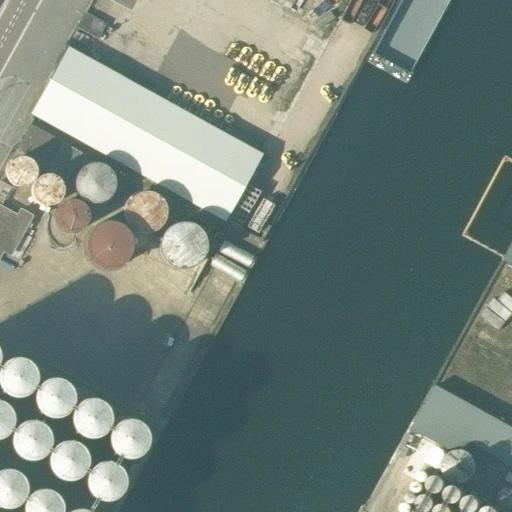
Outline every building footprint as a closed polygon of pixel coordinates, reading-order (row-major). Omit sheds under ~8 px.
[(105,23),(85,13),(77,28),(97,39),(105,23)] [(261,157),(66,48),(28,115),(223,224),(261,157)] [(30,126),(18,148),(51,166),(49,171),(66,180),(81,153),(30,126)] [(111,167),(75,166),(74,202),(111,202),(111,167)] [(1,207),(5,200),(0,197),(0,255),(3,250),(8,254),(20,233),(22,234),(33,215),(22,209),(17,216),(1,207)] [(85,229),(83,204),(57,205),(58,231),(85,229)] [(511,234),(499,260),(511,267),(511,234)] [(67,397),(67,392),(67,388),(66,385),(65,383),(63,379),(61,377),(60,375),(56,372),(53,371),(52,370),(47,369),(43,368),(39,369),(36,369),(34,370),(31,371),(29,373),(27,375),(25,376),(22,380),(20,384),(19,388),(19,393),(19,397),(21,402),(23,406),(25,408),(27,410),(29,412),(31,413),(34,415),(38,416),(41,416),(44,416),(47,416),(49,416),(53,414),(56,412),(58,411),(60,409),(62,408),(63,405),(65,401),(67,397)] [(511,428),(436,387),(412,431),(450,452),(472,445),(511,466),(511,428)] [(105,420),(105,417),(105,413),(104,410),(103,407),(102,406),(100,404),(97,402),(94,400),(92,399),(90,398),(87,398),(84,398),(80,400),(76,402),(73,404),(71,408),(69,410),(68,414),(68,417),(69,421),(70,424),(72,427),(74,430),(76,431),(78,433),(80,434),(84,435),(88,435),(91,434),(95,433),(98,431),(100,429),(103,426),(104,423),(105,420)] [(24,438),(25,435),(25,433),(24,431),(23,429),(22,426),(20,424),(17,422),(14,420),(12,420),(10,419),(8,419),(4,420),(2,421),(0,422),(0,448),(0,449),(3,450),(7,451),(9,451),(13,451),(15,450),(18,448),(21,446),(22,444),(24,441),(24,438)] [(148,444),(149,441),(148,439),(148,436),(147,434),(146,431),(145,429),(143,427),(140,425),(137,423),(134,422),(130,422),(126,423),(123,424),(121,425),(119,426),(117,428),(114,432),(113,434),(112,438),(112,442),(112,445),(113,448),(115,451),(117,454),(119,455),(121,456),(124,458),(127,459),(129,459),(131,459),(135,458),(138,457),(141,455),(144,453),(145,451),(147,447),(148,444)] [(55,456),(56,453),(55,449),(54,446),(53,443),(50,441),(48,439),(45,438),(42,437),(39,437),(36,437),(33,438),(31,440),(28,442),(26,444),(25,447),(24,450),(24,454),(24,457),(25,459),(27,462),(29,464),(31,466),(34,468),(37,468),(40,469),(44,468),(46,467),(49,465),(51,464),(53,462),(55,459),(55,456)] [(477,464),(475,459),(471,455),(467,453),(462,452),(457,453),(453,455),(449,458),(447,463),(446,467),(447,472),(449,477),(453,481),(458,483),(463,483),(468,482),(473,479),(476,474),(477,469),(477,464)] [(87,473),(87,470),(87,467),(86,464),(84,461),(82,458),(79,456),(77,455),(74,454),(71,454),(67,454),(64,455),(61,457),(59,459),(57,462),(56,465),(55,467),(55,471),(55,474),(57,477),(58,480),(60,482),(62,484),(65,485),(69,486),(72,486),(75,486),(78,484),(80,483),(83,481),(84,479),(86,475),(87,473)] [(122,491),(122,488),(122,484),(121,481),(119,478),(117,475),(115,474),(113,472),(110,471),(107,470),(105,470),(103,470),(100,470),(96,471),(93,473),(90,476),(88,478),(87,481),(86,485),(85,489),(86,492),(87,496),(89,499),(92,502),(94,504),(98,506),(101,506),(105,507),(109,506),(111,505),(115,503),(117,501),(119,498),(121,495),(122,491)] [(0,508),(11,510),(16,483),(0,479),(0,508)] [(506,511),(442,479),(424,511),(506,511)] [(511,511),(511,480),(511,481),(506,482),(502,485),(498,489),(497,494),(497,500),(498,505),(502,509),(506,511),(511,511)] [(21,511),(51,511),(41,495),(19,509),(21,511)]
